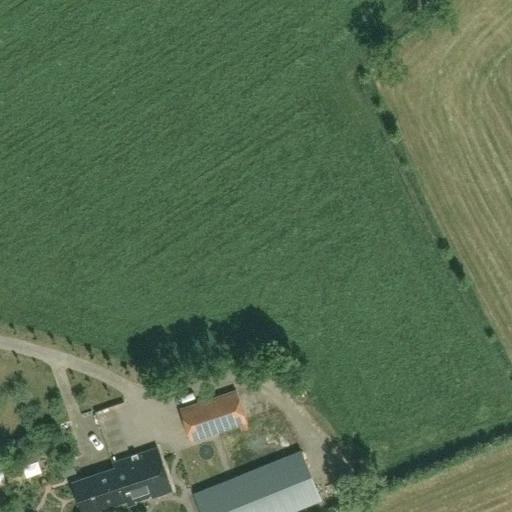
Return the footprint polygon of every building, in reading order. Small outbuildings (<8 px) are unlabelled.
[(250,407),(260,401),(249,381),(239,387),(250,407)] [(179,409),(190,441),(246,421),(235,389),(179,409)] [(112,462),(114,468),(72,482),(81,511),(89,511),(125,500),(127,506),(172,490),(157,447),(112,462)] [(299,451),(195,493),(202,511),(287,511),(320,499),(299,451)] [(76,474),(71,460),(59,464),(64,478),(76,474)]
